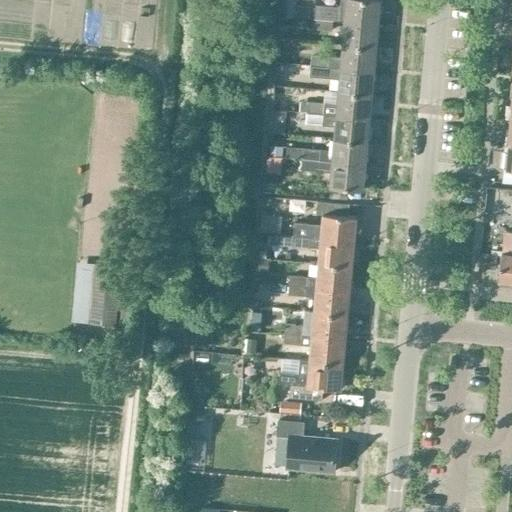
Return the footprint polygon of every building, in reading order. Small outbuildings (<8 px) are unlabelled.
[(279,14),(279,16),(288,17),(291,17),(293,0),(280,0),(280,4),(280,5),(279,14)] [(315,6),(314,19),(333,21),(333,19),(344,20),(344,22),(377,25),(379,1),(371,0),(345,0),(345,9),(315,6)] [(296,7),(295,17),(311,18),(312,8),(296,7)] [(333,21),(314,19),(314,28),(332,30),(333,21)] [(344,22),(342,45),(374,48),(377,25),(344,22)] [(278,39),(277,49),(291,51),(292,41),(278,39)] [(372,72),(374,48),(342,45),(341,56),(312,54),(311,65),(328,66),(328,68),(372,72)] [(337,92),(370,95),(372,72),(328,68),(328,66),(311,65),(310,75),(339,78),(337,92)] [(326,104),(325,115),(335,116),(368,119),(369,110),(370,95),(337,92),(336,105),(326,104)] [(306,113),(325,115),(326,104),(307,102),(306,113)] [(325,115),(306,113),(305,124),(324,125),(325,115)] [(325,115),(324,125),(334,126),(333,139),(366,142),(368,119),(335,116),(325,115)] [(302,160),(363,166),(366,142),(333,139),(332,150),(303,148),(302,160)] [(505,153),(503,169),(511,169),(511,145),(508,145),(507,153),(505,153)] [(270,146),(269,156),(282,157),(283,147),(270,146)] [(363,166),(302,160),(301,169),(330,172),(330,173),(328,187),(361,190),(363,166)] [(302,196),(278,197),(278,212),(302,211),(302,196)] [(292,235),(354,241),(356,216),(348,215),(349,203),(317,201),(316,215),(321,216),(320,228),(306,227),(307,225),(293,223),(292,235)] [(261,214),(260,232),(277,233),(278,216),(261,214)] [(499,281),(511,281),(511,231),(504,231),(502,253),(501,253),(499,281)] [(283,234),(282,244),(291,245),(292,235),(283,234)] [(317,262),(351,266),(354,241),(292,235),(291,245),(318,248),(317,262)] [(481,253),(479,266),(495,267),(497,254),(481,253)] [(257,269),(267,270),(268,260),(258,259),(257,269)] [(287,284),(349,290),(351,266),(317,262),(315,277),(288,275),(287,284)] [(90,322),(107,324),(105,344),(130,346),(131,326),(116,325),(122,265),(95,263),(90,322)] [(258,291),(273,292),(274,279),(243,278),(242,299),(258,299),(258,291)] [(312,312),(346,315),(349,290),(287,284),(286,294),(304,295),(314,296),(312,312)] [(312,312),(310,336),(344,340),(346,315),(312,312)] [(251,323),(251,330),(260,331),(260,323),(251,323)] [(282,334),(300,335),(301,325),(283,324),(282,334)] [(344,340),(310,336),(300,335),(282,334),(282,343),(309,345),(308,360),(308,361),(342,364),(344,340)] [(256,339),(248,338),(246,352),(254,353),(256,339)] [(308,361),(308,360),(299,359),(298,372),(280,371),(279,383),(289,384),(288,397),(320,401),(321,387),(339,389),(342,364),(308,361)] [(192,391),(191,403),(204,404),(204,396),(199,391),(192,391)] [(279,411),(300,413),(301,402),(280,400),(279,411)] [(190,409),(189,416),(193,421),(200,421),(205,417),(205,411),(201,406),(195,405),(190,409)] [(303,422),(278,419),(277,434),(289,435),(286,467),(334,471),(337,438),(302,435),(303,422)] [(411,511),(423,511),(423,503),(411,504),(411,511)]
